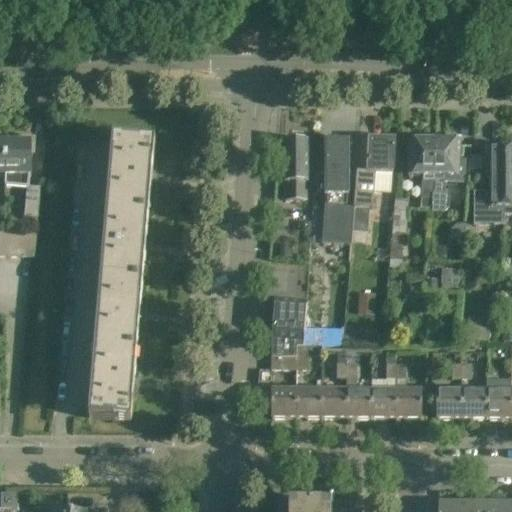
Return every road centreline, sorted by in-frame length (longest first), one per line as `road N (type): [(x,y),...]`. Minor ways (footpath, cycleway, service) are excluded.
road 1 (residential): [(220,468),(257,81)]
road 2 (tertiary): [(257,81),(0,81)]
road 3 (tertiary): [(257,81),(511,81)]
road 4 (residential): [(410,469),(220,468)]
road 5 (residential): [(123,468),(0,466)]
